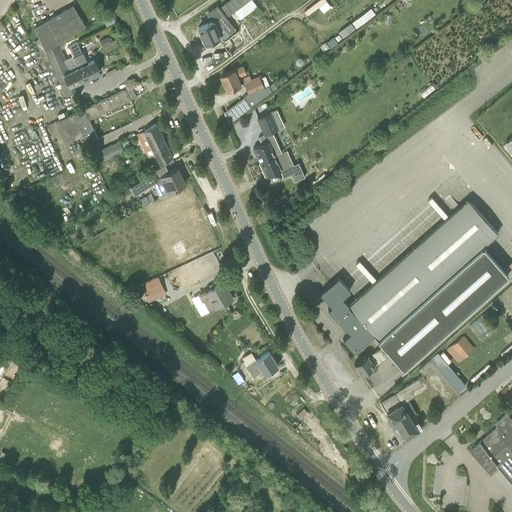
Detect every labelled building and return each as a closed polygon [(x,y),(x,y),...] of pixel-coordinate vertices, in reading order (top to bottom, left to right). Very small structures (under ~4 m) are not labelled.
[(220,0),(214,5),(222,15),(239,0),(220,0)] [(35,27),(40,38),(39,38),(45,51),(58,44),(59,44),(86,26),(73,5),(35,27)] [(351,21),(355,27),(375,13),(371,8),(351,21)] [(108,19),(106,15),(100,18),(102,23),(104,22),(103,21),(108,19)] [(199,28),(206,43),(219,37),(215,30),(223,25),(220,18),(211,22),(199,28)] [(66,60),(59,44),(58,44),(45,51),(39,38),(34,40),(53,81),(58,78),(61,83),(67,80),(64,74),(72,70),(67,59),(66,60)] [(107,61),(117,56),(115,52),(105,57),(107,61)] [(94,57),(87,61),(84,56),(80,54),(74,57),(77,63),(76,64),(78,68),(84,80),(101,71),(94,57)] [(70,86),(84,80),(78,68),(76,64),(77,63),(74,57),(73,57),(72,57),(67,59),(72,70),(64,74),(67,80),(70,86)] [(242,66),(241,66),(233,70),(221,76),(227,91),(240,85),(237,77),(246,73),(242,66)] [(243,83),(248,95),(264,89),(264,88),(268,86),(263,75),(259,77),(258,77),(243,83)] [(73,92),(70,86),(67,80),(61,83),(66,95),(73,92)] [(89,120),(131,100),(126,89),(74,114),(83,135),(87,144),(98,139),(89,120)] [(245,96),(224,111),(229,122),(251,106),(245,96)] [(253,147),(259,162),(274,155),(281,151),(272,131),(284,125),(277,109),(257,118),(264,134),(258,137),(262,144),(253,147)] [(65,143),(83,135),(74,114),(56,122),(65,143)] [(160,164),(173,158),(156,124),(143,131),(145,134),(134,140),(141,153),(142,153),(144,158),(154,152),(160,164)] [(119,141),(120,142),(122,147),(130,143),(127,138),(119,141)] [(92,155),(96,164),(124,151),(120,142),(106,149),(92,155)] [(284,177),(291,173),(295,181),(306,176),(299,162),(294,164),(287,149),(281,151),(274,155),(281,170),(284,177)] [(281,170),(274,155),(259,162),(266,177),(281,170)] [(158,177),(167,195),(181,188),(187,185),(178,167),(158,177)] [(158,180),(153,172),(130,186),(135,194),(158,180)] [(151,194),(139,200),(143,207),(155,200),(151,194)] [(338,277),(336,279),(329,285),(320,293),(330,304),(332,306),(328,309),(346,329),(344,330),(348,334),(343,339),(354,351),(373,334),(378,340),(437,286),(463,315),(508,275),(483,246),(497,234),(468,200),(348,306),(341,298),(350,291),(338,277)] [(204,227),(184,234),(190,250),(209,243),(204,227)] [(361,254),(359,256),(377,274),(379,272),(361,254)] [(158,277),(144,283),(140,285),(144,295),(146,295),(149,302),(166,295),(158,277)] [(201,315),(233,298),(224,282),(208,291),(206,289),(206,290),(192,298),(201,315)] [(437,286),(378,340),(403,368),(463,315),(437,286)] [(469,326),(482,341),(495,330),(482,315),(469,326)] [(31,325),(28,331),(39,338),(42,332),(31,325)] [(464,336),(447,350),(458,363),(474,349),(464,336)] [(375,365),(387,357),(381,348),(369,356),(367,355),(354,364),(361,374),(370,369),(372,372),(377,369),(375,365)] [(265,374),(278,366),(269,351),(256,359),(258,363),(250,368),(254,375),(262,369),(265,374)] [(437,352),(418,368),(422,375),(379,402),(392,424),(414,411),(408,400),(432,385),(447,402),(459,392),(466,386),(437,352)] [(440,354),(447,362),(450,360),(443,352),(440,354)] [(238,372),(232,376),(238,385),(244,381),(238,372)] [(303,409),(297,416),(301,420),(307,413),(303,409)] [(414,411),(392,424),(390,426),(399,441),(421,427),(414,414),(416,413),(414,411)] [(511,418),(507,413),(495,423),(498,426),(471,450),(490,471),(498,465),(511,480),(511,418)]
